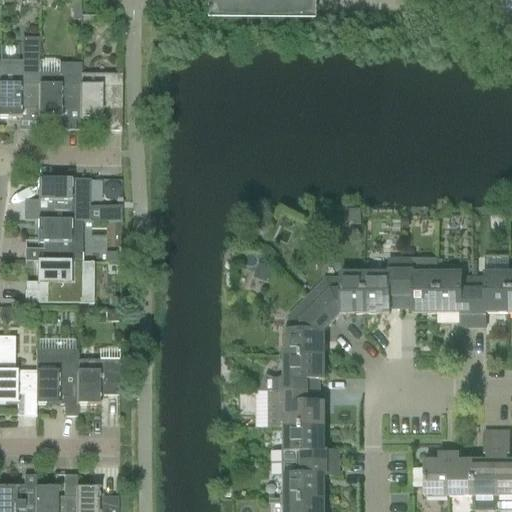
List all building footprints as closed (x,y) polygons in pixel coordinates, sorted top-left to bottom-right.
[(215,0),(216,3),(216,11),(300,12),(300,10),(300,9),(299,0),(215,0)] [(322,0),(322,8),(392,9),(392,0),(322,0)] [(71,3),(71,15),(80,15),(80,8),(80,3),(71,3)] [(0,120),(25,121),(25,133),(38,133),(39,133),(39,132),(38,132),(38,121),(38,76),(38,65),(38,63),(38,41),(21,40),(20,64),(17,64),(0,64),(0,120)] [(79,132),(79,121),(79,76),(79,66),(59,66),(59,76),(38,76),(38,121),(66,121),(65,133),(79,133),(79,132)] [(120,134),(121,77),(79,76),(79,121),(108,121),(108,133),(120,134)] [(81,224),(88,224),(89,182),(37,182),(36,211),(24,211),(24,223),(36,224),(81,224)] [(120,210),(110,210),(110,224),(120,224),(120,210)] [(80,265),(81,224),(36,224),(36,247),(45,247),(45,252),(23,252),(23,264),(36,265),(80,265)] [(266,247),(260,253),(268,260),(273,254),(266,247)] [(105,255),(105,264),(116,264),(116,255),(105,255)] [(472,280),(472,331),(485,331),(485,316),(508,317),(508,271),(508,259),(485,259),(485,275),(485,280),(472,280)] [(400,312),(400,262),(388,262),(388,275),(369,275),(369,272),(364,272),(364,317),(389,317),(389,312),(400,312)] [(436,317),(436,271),(436,262),(400,262),(400,312),(411,312),(411,317),(436,317)] [(24,293),(23,306),(43,306),(80,307),(80,277),(80,265),(36,265),(36,293),(24,293)] [(266,285),(271,270),(257,265),(253,280),(266,285)] [(441,275),(441,271),(436,271),(436,317),(460,316),(460,331),(472,331),(472,280),(462,280),(462,275),(441,275)] [(332,325),(340,317),(364,317),(364,272),(359,272),(359,275),(340,275),(340,281),(326,281),(307,300),(332,325)] [(280,358),(324,358),(323,334),(332,325),(307,300),(288,318),(288,333),(283,333),(283,353),(280,353),(280,358)] [(119,301),(111,301),(111,309),(119,309),(119,301)] [(0,311),(0,323),(11,324),(11,312),(0,311)] [(106,312),(106,322),(117,322),(117,312),(106,312)] [(0,373),(0,407),(17,407),(17,406),(17,398),(22,398),(22,406),(22,419),(35,419),(35,407),(35,374),(34,374),(13,374),(13,340),(0,340),(0,369),(6,369),(6,374),(0,373)] [(34,363),(34,374),(35,374),(35,407),(63,407),(63,419),(75,419),(75,407),(76,407),(76,363),(76,353),(74,353),(37,353),(34,353),(34,363)] [(265,378),(258,394),(270,394),(319,394),(319,383),(324,383),(324,358),(280,358),(280,363),(283,363),(284,382),(275,382),(265,378)] [(118,398),(118,363),(76,363),(76,407),(99,408),(99,398),(118,398)] [(270,430),(280,430),(324,430),(324,405),(319,405),(319,394),(270,394),(270,430)] [(271,466),(288,466),(338,466),(338,453),(324,453),(324,430),(280,430),(280,435),(284,435),(284,454),(275,454),(271,457),(271,466)] [(471,511),(495,511),(496,500),(496,434),(483,434),(483,464),(471,464),(471,499),(472,499),(472,508),(471,511)] [(511,511),(511,463),(509,464),(509,434),(496,434),(496,500),(495,511),(511,511)] [(448,499),(448,456),(438,456),(438,464),(424,464),(424,471),(424,490),(424,499),(448,499)] [(458,464),(458,456),(448,456),(448,499),(471,499),(471,464),(458,464)] [(338,478),(338,466),(288,466),(271,466),(271,475),(274,478),(283,478),(283,497),(280,497),(280,502),(324,502),(324,478),(338,478)] [(412,471),(412,490),(424,490),(424,471),(412,471)] [(0,489),(0,511),(34,511),(35,490),(35,478),(23,478),(23,490),(0,489)] [(75,511),(75,490),(75,478),(63,478),(63,500),(58,500),(58,490),(35,490),(34,511),(75,511)] [(116,511),(117,500),(99,500),(99,491),(75,490),(75,511),(116,511)] [(323,511),(324,502),(280,502),(280,506),(283,506),(283,511),(323,511)]
